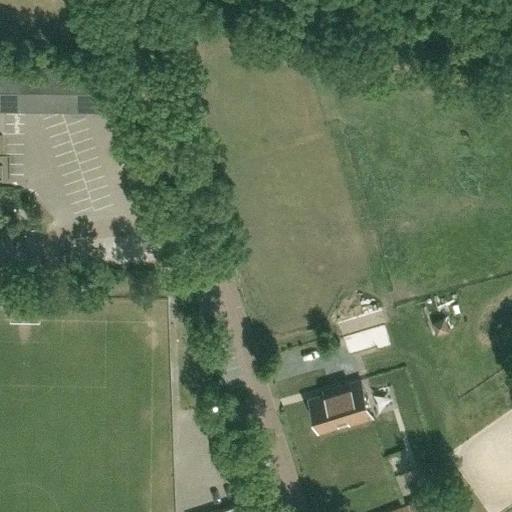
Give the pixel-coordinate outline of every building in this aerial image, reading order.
[(96,110),(97,66),(24,66),(24,60),(0,60),(0,110),(96,110)] [(444,317),(433,321),(437,332),(448,329),(444,317)] [(331,392),(309,399),(318,428),(350,419),(351,422),(372,415),(361,380),(330,389),(331,392)] [(258,511),(254,498),(211,511),(258,511)] [(426,511),(422,500),(391,511),(426,511)]
